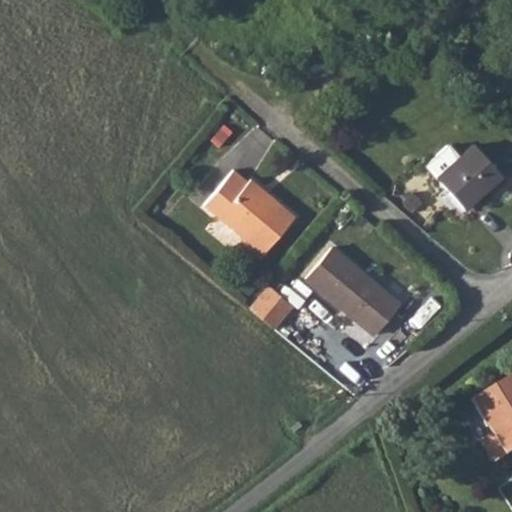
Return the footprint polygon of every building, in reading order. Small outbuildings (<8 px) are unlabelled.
[(457,157),(445,145),(425,165),(464,205),(499,171),(471,143),(457,157)] [(227,162),(197,198),(256,246),(287,208),(243,173),(242,176),(227,162)] [(328,245),(302,275),(369,335),(395,302),(328,245)] [(251,307),(277,328),(297,305),(271,283),(251,307)] [(511,373),(474,399),(496,434),(482,444),(498,466),(511,456),(511,373)]
